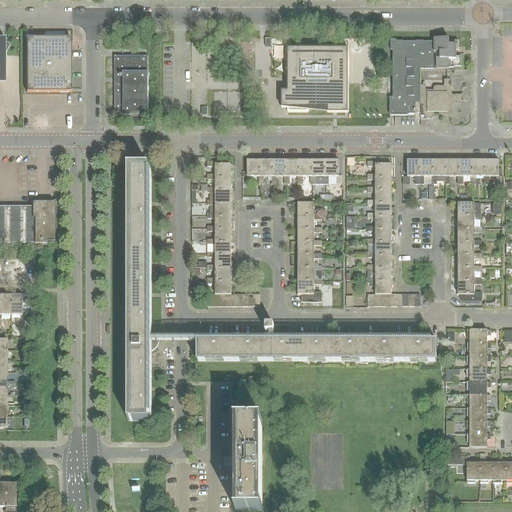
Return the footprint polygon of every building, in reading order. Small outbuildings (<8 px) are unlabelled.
[(10,46),(5,44),(5,39),(4,39),(4,42),(2,42),(0,41),(0,78),(4,79),(4,81),(5,81),(5,56),(10,46)] [(71,39),(26,39),(26,93),(71,93),(71,39)] [(420,114),(420,106),(420,86),(420,70),(449,70),(449,69),(454,69),(454,68),(461,68),(461,57),(454,58),(454,51),(459,51),(459,42),(449,42),(449,40),(434,40),(434,43),(396,43),(396,41),(391,41),(391,51),(393,51),(393,98),(389,98),(389,99),(389,116),(409,116),(409,115),(415,115),(415,114),(420,114)] [(255,60),(264,61),(264,54),(261,54),(262,47),(257,46),(255,60)] [(281,92),(281,109),(287,109),(287,113),(308,113),(308,112),(308,109),(327,109),(327,114),(348,114),(348,79),(348,49),(325,49),(325,48),(318,48),(318,49),(287,49),(287,92),(281,92)] [(148,57),(114,57),(114,112),(122,112),(122,116),(148,116),(148,111),(148,77),(149,77),(149,73),(147,73),(147,71),(148,71),(148,57)] [(425,119),(430,119),(431,119),(432,119),(433,119),(433,118),(433,117),(433,112),(439,112),(439,114),(449,114),(449,102),(454,102),(454,97),(449,97),(449,93),(452,93),(452,83),(452,82),(451,81),(450,81),(450,80),(449,80),(444,80),(444,87),(436,87),(435,87),(434,88),(433,89),(433,90),(433,92),(425,92),(425,86),(420,86),(420,106),(420,114),(420,117),(425,117),(425,119)] [(300,161),(287,162),(287,178),(290,178),(297,178),(297,185),(303,185),(303,178),(303,177),(300,177),(300,161)] [(313,161),(300,161),(300,177),(303,177),(303,178),(310,178),(310,185),(316,185),(316,178),(313,178),(313,161)] [(326,161),(313,161),(313,178),(316,178),(316,185),(329,185),(329,178),(329,177),(326,177),(326,161)] [(339,161),(326,161),(326,177),(329,177),(329,178),(337,178),(337,185),(342,185),(342,177),(339,177),(339,176),(339,161)] [(447,178),(446,161),(433,162),(434,178),(437,178),(444,178),(444,186),(450,186),(450,178),(447,178)] [(460,178),(459,161),(446,161),(447,178),(450,178),(457,178),(457,185),(463,185),(463,178),(460,178)] [(472,177),(472,161),(459,161),(460,178),(463,178),(470,178),(470,185),(476,185),(476,178),(472,177)] [(485,161),(472,161),(472,177),(476,178),(483,177),(483,185),(489,185),(489,177),(486,177),(485,161)] [(502,177),(499,177),(499,161),(485,161),(486,177),(489,177),(496,177),(496,185),(502,185),(502,177)] [(261,178),(260,162),(247,162),(247,178),(259,178),(259,185),(264,185),(264,178),(261,178)] [(264,178),(272,178),(272,185),(277,185),(277,178),(274,178),(274,162),(260,162),(261,178),(264,178)] [(287,162),(274,162),(274,178),(277,178),(284,178),(285,185),(290,185),(290,178),(287,178),(287,162)] [(407,178),(414,178),(414,186),(424,186),(424,178),(421,178),(420,162),(407,162),(407,178)] [(434,178),(433,162),(420,162),(421,178),(424,178),(431,178),(431,186),(437,186),(437,178),(434,178)] [(215,168),(215,176),(215,179),(231,179),(231,165),(216,166),(216,163),(207,163),(207,168),(215,168)] [(375,168),(375,176),(375,179),(391,179),(391,166),(376,166),(376,163),(367,163),(367,168),(375,168)] [(128,168),(129,422),(149,422),(149,420),(151,420),(151,352),(153,351),(155,349),(157,347),(151,343),(151,342),(151,339),(151,170),(148,170),(148,167),(128,168)] [(215,179),(215,176),(207,176),(207,181),(215,181),(215,189),(215,192),(231,192),(231,179),(215,179)] [(375,176),(367,176),(367,181),(375,181),(375,189),(375,192),(391,192),(391,179),(375,179),(375,176)] [(209,194),(209,201),(215,201),(215,205),(231,205),(231,192),(215,192),(215,189),(207,188),(207,192),(207,194),(209,194)] [(375,189),(367,189),(367,194),(375,194),(375,201),(375,202),(375,205),(391,205),(391,192),(375,192),(375,189)] [(207,207),(209,207),(209,214),(215,214),(215,218),(231,218),(231,205),(215,205),(215,201),(209,201),(209,202),(207,202),(207,207)] [(375,202),(375,201),(367,201),(367,207),(375,207),(375,215),(375,218),(391,218),(391,205),(375,205),(375,202)] [(54,203),(44,204),(33,203),(32,207),(0,206),(0,243),(34,244),(34,245),(54,245),(54,203)] [(319,212),(314,212),(314,204),(298,204),(298,218),(314,218),(314,221),(321,221),(321,215),(319,215),(319,212)] [(480,216),(480,204),(458,204),(458,218),(474,218),(474,221),(482,221),(482,216),(480,216)] [(215,214),(209,214),(207,214),(207,220),(215,220),(215,228),(215,231),(231,231),(231,218),(215,218),(215,214)] [(375,215),(367,215),(367,220),(375,220),(375,227),(375,228),(375,231),(391,231),(391,218),(375,218),(375,215)] [(314,218),(298,218),(298,231),(314,231),(314,234),(321,234),(321,228),(314,228),(314,221),(314,218)] [(458,218),(458,231),(474,231),(474,234),(482,234),(482,229),(474,229),(474,221),(474,218),(458,218)] [(375,228),(375,227),(367,227),(367,233),(375,233),(375,240),(375,244),(391,244),(391,231),(375,231),(375,228)] [(215,231),(215,228),(207,228),(207,233),(215,233),(215,240),(215,244),(231,244),(231,231),(215,231)] [(314,231),(298,231),(298,244),(314,244),(314,247),(321,247),(321,242),(314,242),(314,234),(314,231)] [(458,231),(458,244),(474,244),(474,247),(482,247),(482,242),(474,242),(474,234),(474,231),(458,231)] [(215,244),(215,240),(207,240),(207,245),(215,245),(215,253),(215,257),(231,257),(231,244),(215,244)] [(375,240),(375,241),(367,240),(367,245),(375,245),(375,253),(375,257),(391,257),(391,244),(375,244),(375,240)] [(314,244),(298,244),(298,257),(314,257),(314,260),(322,260),(322,254),(314,254),(314,247),(314,244)] [(458,244),(458,257),(474,257),(474,260),(482,260),(482,255),(474,255),(474,247),(474,244),(458,244)] [(215,253),(207,253),(207,259),(215,259),(215,266),(215,270),(231,270),(231,257),(215,257),(215,253)] [(375,253),(375,254),(368,253),(368,259),(375,259),(375,266),(375,270),(391,270),(391,257),(375,257),(375,253)] [(314,257),(298,257),(298,270),(314,270),(314,273),(322,273),(322,268),(314,268),(314,260),(314,257)] [(458,257),(458,270),(474,270),(474,273),(482,273),(482,272),(482,268),(474,268),(474,260),(474,257),(458,257)] [(215,266),(207,266),(207,272),(215,272),(215,279),(215,283),(231,283),(231,270),(215,270),(215,266)] [(375,266),(375,267),(368,267),(368,272),(375,272),(375,279),(375,283),(391,283),(391,270),(375,270),(375,266)] [(322,281),(322,273),(314,273),(314,270),(298,270),(298,282),(314,283),(314,286),(322,286),(322,281)] [(458,270),(458,283),(474,283),(474,286),(482,286),(482,281),(474,281),(474,273),(474,270),(458,270)] [(215,279),(207,280),(207,285),(215,285),(215,296),(219,296),(225,296),(230,296),(231,296),(231,283),(215,283),(215,279)] [(375,279),(375,280),(367,280),(367,285),(375,285),(375,295),(379,295),(385,295),(391,295),(391,283),(375,283),(375,279)] [(301,304),(322,304),(322,294),(314,294),(314,286),(314,283),(298,282),(298,296),(301,296),(301,304)] [(474,283),(458,283),(458,296),(462,296),(461,303),(482,303),(482,299),(482,294),(474,294),(474,286),(474,283)] [(0,316),(11,316),(11,294),(5,294),(5,296),(0,295),(0,316)] [(22,307),(30,307),(30,296),(15,296),(15,294),(11,294),(11,316),(22,316),(22,307)] [(266,334),(274,334),(277,335),(280,336),(283,336),(285,334),(285,327),(266,327),(266,334)] [(490,331),(467,331),(467,339),(470,339),(470,344),(487,344),(487,337),(490,337),(490,331)] [(431,343),(431,340),(198,339),(198,343),(198,363),(436,363),(436,343),(431,343)] [(487,344),(470,344),(467,344),(467,353),(470,353),(470,358),(487,357),(487,350),(490,350),(490,344),(487,344)] [(487,357),(470,358),(467,358),(467,366),(469,366),(469,371),(487,370),(487,363),(490,363),(490,357),(487,357)] [(490,370),(487,370),(469,371),(467,371),(467,379),(469,379),(469,384),(487,383),(487,376),(490,376),(490,370)] [(469,392),(469,396),(487,396),(487,388),(490,389),(490,383),(487,383),(469,384),(467,384),(467,392),(469,392)] [(487,396),(469,396),(467,396),(467,405),(470,405),(470,409),(487,409),(487,402),(490,402),(490,396),(487,396)] [(490,409),(487,409),(470,409),(467,409),(467,418),(469,418),(469,423),(487,422),(487,415),(490,415),(490,409)] [(236,511),(262,511),(262,422),(236,422),(236,458),(236,463),(236,468),(236,511)] [(469,430),(469,436),(487,435),(487,428),(490,428),(490,422),(487,422),(469,423),(467,423),(467,430),(469,430)] [(469,443),(469,449),(487,449),(487,440),(490,440),(490,435),(487,435),(469,436),(467,436),(467,443),(469,443)] [(231,458),(227,458),(227,463),(227,468),(231,468),(236,468),(236,463),(236,458),(231,458)] [(479,482),(479,464),(472,464),(472,461),(466,461),(466,484),(475,484),(475,482),(479,482)] [(492,482),(492,464),(485,464),(485,461),(479,461),(479,464),(479,482),(479,484),(487,484),(487,482),(492,482)] [(505,482),(505,464),(498,464),(498,461),(492,461),(492,464),(492,482),(492,484),(501,484),(501,482),(505,482)] [(16,511),(16,484),(0,483),(0,507),(5,508),(5,511),(16,511)]
